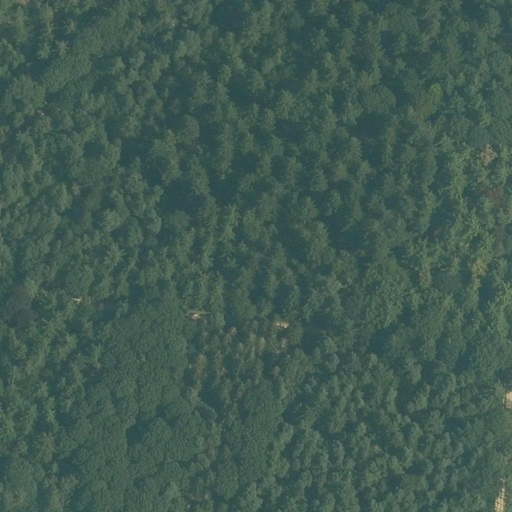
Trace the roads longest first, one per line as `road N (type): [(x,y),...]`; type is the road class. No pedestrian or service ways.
road 1 (track): [(511,52),(408,107),(358,176),(334,194),(135,255),(51,301)]
road 2 (track): [(511,358),(0,295)]
road 3 (track): [(0,170),(161,0)]
